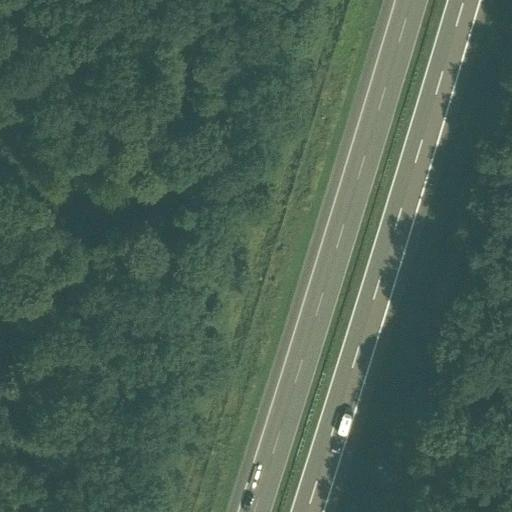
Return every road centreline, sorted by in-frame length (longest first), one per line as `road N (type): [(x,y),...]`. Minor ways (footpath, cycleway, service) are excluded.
road 1 (motorway): [(410,0),(254,511)]
road 2 (motorway): [(320,511),(475,0)]
